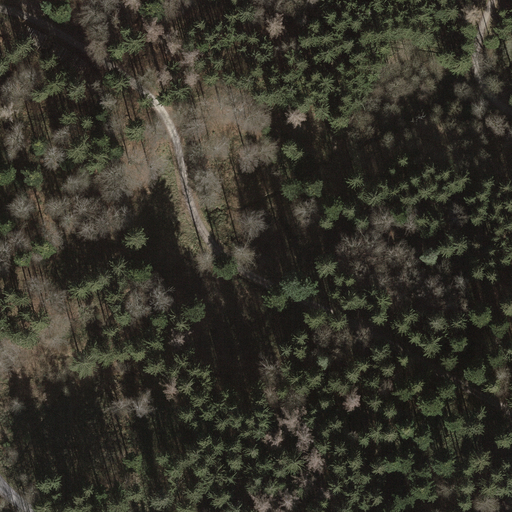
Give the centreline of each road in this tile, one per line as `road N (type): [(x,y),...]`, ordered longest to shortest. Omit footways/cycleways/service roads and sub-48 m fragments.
road 1 (track): [(0,9),(59,33),(130,79),(161,110),(191,206),(227,258),(511,410)]
road 2 (track): [(492,0),(474,65),(511,113)]
